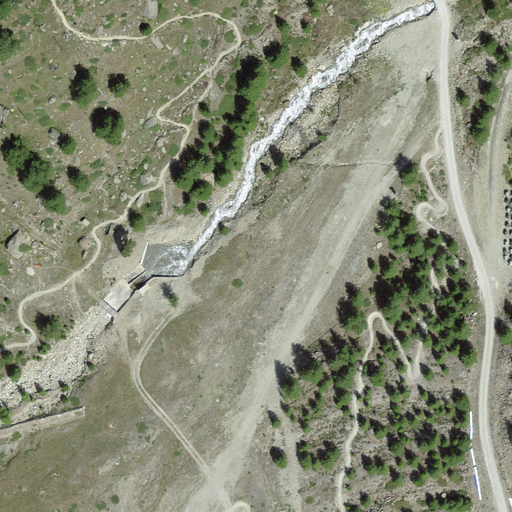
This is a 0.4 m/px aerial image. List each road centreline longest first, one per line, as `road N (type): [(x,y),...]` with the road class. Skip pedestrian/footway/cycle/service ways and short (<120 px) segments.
road 1 (track): [(232,511),(140,389),(135,371),(146,345),(175,313)]
road 2 (track): [(511,74),(484,158),(493,298)]
road 3 (track): [(135,371),(85,322),(63,253),(0,206)]
road 4 (track): [(493,298),(487,426),(504,511)]
road 5 (track): [(448,129),(459,205),(493,298)]
road 6 (track): [(440,0),(448,129)]
